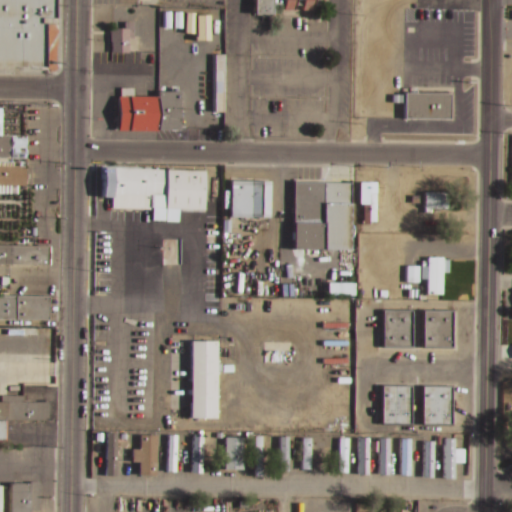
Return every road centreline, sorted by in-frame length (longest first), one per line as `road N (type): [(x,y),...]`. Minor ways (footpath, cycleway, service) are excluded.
road 1 (residential): [(70,511),(77,0)]
road 2 (tertiary): [(485,493),(491,0)]
road 3 (residential): [(489,156),(74,152)]
